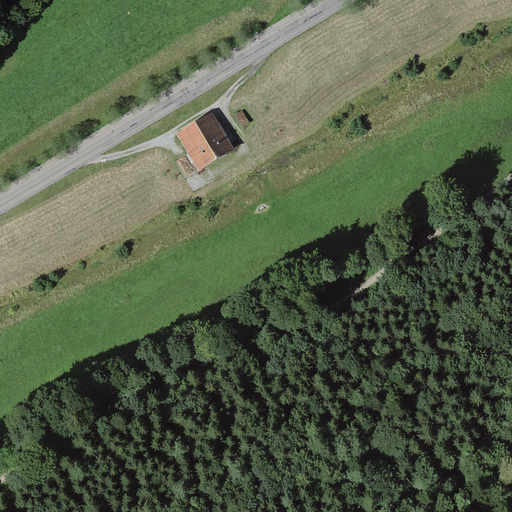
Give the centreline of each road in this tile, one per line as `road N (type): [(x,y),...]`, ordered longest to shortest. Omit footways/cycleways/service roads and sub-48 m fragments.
road 1 (track): [(0,483),(239,343),(341,302),(511,176)]
road 2 (tertiary): [(342,0),(0,208)]
road 3 (track): [(511,451),(478,459),(393,511)]
